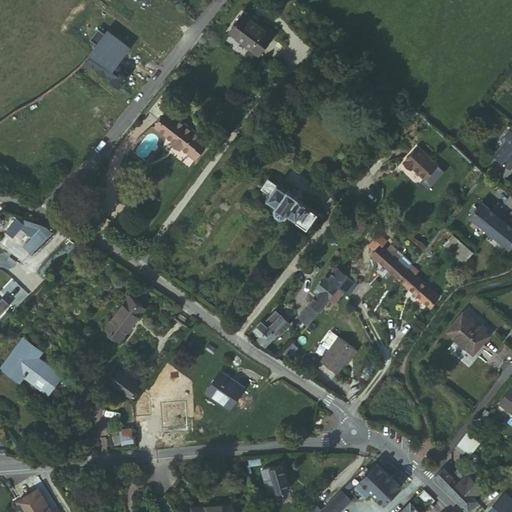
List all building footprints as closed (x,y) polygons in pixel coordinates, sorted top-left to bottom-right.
[(254,25),(241,15),(227,35),(250,52),(257,57),(271,37),(254,25)] [(273,35),(256,23),(254,25),(271,37),(273,35)] [(122,84),(123,85),(124,85),(127,82),(126,80),(125,79),(127,77),(118,71),(120,68),(120,66),(118,65),(116,65),(114,67),(128,47),(107,31),(105,34),(97,29),(89,40),(97,46),(92,53),(93,54),(87,63),(120,86),(122,84)] [(175,129),(159,118),(147,134),(157,141),(158,140),(166,145),(164,147),(181,159),(180,160),(186,165),(197,148),(192,144),(194,142),(187,136),(176,128),(175,129)] [(511,140),(500,131),(495,137),(499,140),(486,157),(502,170),(511,156),(511,140)] [(252,141),(249,139),(244,146),(247,147),(252,141)] [(416,148),(403,162),(423,181),(436,166),(416,148)] [(403,162),(401,164),(409,171),(410,169),(403,162)] [(444,174),(436,166),(423,181),(418,185),(426,193),(444,174)] [(284,192),(267,180),(261,190),(268,195),(265,201),(271,206),(268,210),(269,215),(276,222),(283,219),(285,216),(304,228),(306,226),(309,228),(314,222),(316,223),(318,220),(314,216),(315,214),(298,200),(298,198),(285,189),(284,192)] [(477,203),(465,217),(502,250),(511,238),(511,233),(507,229),(502,224),(504,222),(492,211),(490,214),(485,210),(477,203)] [(43,223),(22,245),(31,253),(52,231),(43,223)] [(463,249),(448,234),(440,244),(456,258),(463,249)] [(370,260),(396,282),(409,266),(389,248),(384,253),(380,249),(370,260)] [(417,274),(409,266),(396,282),(427,309),(436,299),(418,282),(420,280),(415,276),(417,274)] [(340,277),(334,271),(326,281),(334,288),(338,283),(340,277)] [(341,276),(340,277),(338,283),(334,288),(342,295),(344,296),(345,295),(353,286),(341,276)] [(334,288),(326,281),(324,279),(312,293),(316,295),(307,306),(315,314),(317,312),(327,299),(334,288)] [(334,304),(342,295),(334,288),(327,299),(334,304)] [(142,305),(127,294),(104,323),(118,334),(130,319),(127,317),(132,311),(135,313),(142,305)] [(304,328),(315,314),(307,306),(295,321),(304,328)] [(252,335),(265,345),(275,332),(277,334),(287,321),(272,310),(261,325),(260,324),(252,335)] [(457,316),(485,339),(487,336),(460,313),(457,316)] [(471,355),(485,339),(457,316),(444,332),(471,355)] [(331,352),(322,363),(339,376),(356,353),(340,339),(340,340),(334,335),(325,347),(331,352)] [(31,354),(37,347),(26,338),(2,369),(19,382),(25,375),(36,383),(42,376),(53,386),(62,376),(38,357),(36,359),(31,354)] [(42,351),(37,347),(31,354),(36,359),(38,357),(42,351)] [(135,391),(117,375),(110,385),(127,400),(135,391)] [(42,376),(36,383),(48,392),(53,386),(42,376)] [(247,392),(224,377),(211,396),(234,412),(247,392)] [(511,418),(511,394),(508,391),(496,406),(511,418)] [(110,430),(114,445),(135,440),(132,425),(110,430)] [(472,444),(466,438),(463,436),(447,456),(446,460),(452,465),(457,459),(460,462),(458,466),(461,468),(477,448),(472,444)] [(291,487),(284,464),(262,471),(269,494),(291,487)] [(467,511),(477,503),(471,498),(475,494),(464,482),(448,465),(443,469),(434,479),(467,511)] [(399,488),(376,466),(360,482),(361,483),(355,489),(365,499),(371,493),(383,505),(399,488)] [(47,511),(36,492),(17,504),(21,511),(47,511)] [(339,493),(320,511),(339,511),(349,502),(339,493)] [(423,511),(425,510),(414,499),(401,511),(423,511)]
